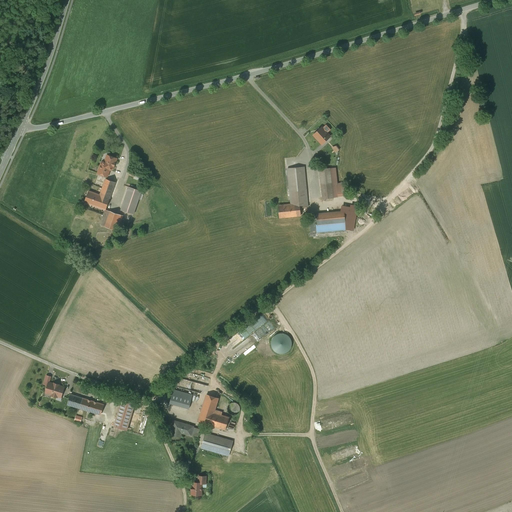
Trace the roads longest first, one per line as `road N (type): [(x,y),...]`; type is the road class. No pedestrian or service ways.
road 1 (track): [(460,10),(462,36),(440,125),(407,181),(381,213),(147,398),(180,478),(183,511)]
road 2 (tertiary): [(21,125),(227,81),(494,0)]
road 3 (track): [(271,300),(314,375),(310,434),(342,511)]
road 4 (unclassified): [(0,341),(147,398)]
road 5 (tertiary): [(65,0),(21,125)]
